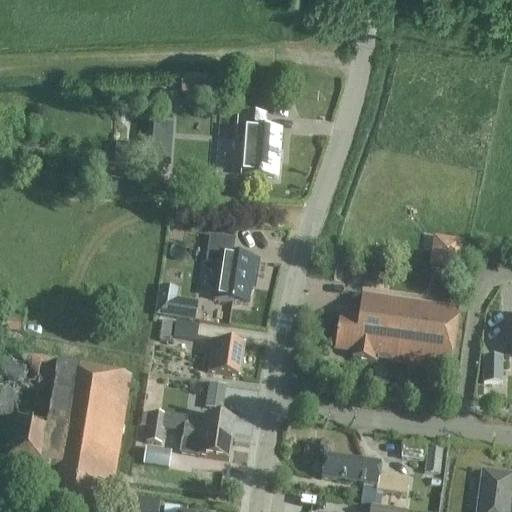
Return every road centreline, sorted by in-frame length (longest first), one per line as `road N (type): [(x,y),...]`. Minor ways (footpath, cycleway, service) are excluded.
road 1 (unclassified): [(271,407),(299,257),(351,113),(370,0)]
road 2 (residential): [(457,429),(271,407)]
road 3 (residential): [(511,274),(482,281),(475,299),(457,429)]
